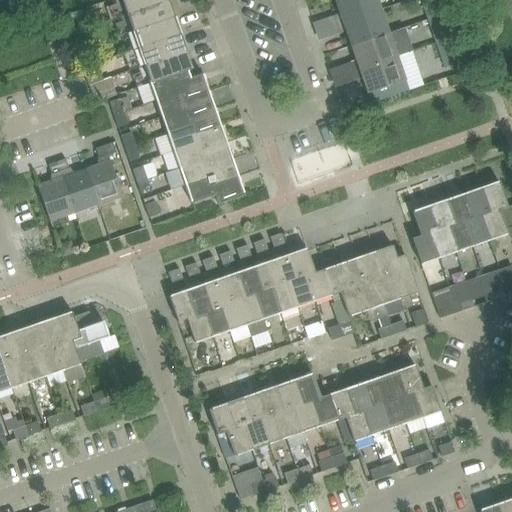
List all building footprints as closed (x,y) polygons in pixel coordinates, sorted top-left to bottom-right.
[(120,0),(121,1),(106,7),(111,20),(126,15),(169,0),(168,0),(120,0)] [(175,17),(169,0),(126,15),(132,32),(175,17)] [(381,10),(377,0),(334,0),(340,15),(334,17),(337,26),(381,10)] [(434,8),(431,0),(421,0),(426,11),(434,8)] [(390,34),(390,33),(381,10),(337,26),(340,34),(346,32),(352,47),(390,34)] [(181,34),(175,17),(132,32),(138,49),(181,34)] [(446,41),(440,24),(431,27),(437,43),(446,41)] [(405,28),(390,34),(352,47),(357,61),(350,64),(353,72),(398,57),(413,52),(405,28)] [(187,51),(181,34),(138,49),(144,66),(187,51)] [(451,56),(446,41),(437,43),(443,59),(451,56)] [(193,69),(187,51),(144,66),(150,84),(188,71),(193,69)] [(398,57),(353,72),(356,81),(363,79),(368,95),(373,93),(406,81),(398,57)] [(191,78),(188,71),(150,84),(156,100),(181,92),(184,100),(208,91),(202,74),(191,78)] [(111,79),(90,85),(96,102),(116,95),(111,79)] [(406,81),(373,93),(376,102),(410,90),(406,81)] [(215,109),(208,91),(184,100),(181,92),(156,100),(162,118),(187,109),(190,117),(215,109)] [(120,99),(109,102),(114,115),(124,112),(120,99)] [(221,126),(215,109),(190,117),(187,109),(162,118),(168,135),(193,126),(196,135),(221,126)] [(129,124),(124,112),(114,115),(118,128),(129,124)] [(227,143),(221,126),(196,135),(193,126),(168,135),(174,152),(199,143),(202,152),(227,143)] [(131,132),(121,136),(126,149),(136,145),(131,132)] [(109,155),(117,153),(114,143),(97,149),(100,158),(102,158),(104,162),(87,168),(99,205),(124,196),(109,155)] [(233,160),(227,143),(202,152),(199,143),(174,152),(180,169),(205,160),(208,169),(233,160)] [(140,158),(136,145),(126,149),(130,161),(140,158)] [(99,205),(87,168),(69,174),(68,170),(70,169),(67,159),(57,163),(75,213),(99,205)] [(239,177),(233,160),(208,169),(205,160),(180,169),(186,186),(211,178),(214,186),(239,177)] [(75,213),(57,163),(49,165),(53,175),(55,174),(57,179),(38,185),(51,222),(75,213)] [(143,166),(133,170),(137,182),(148,179),(143,166)] [(245,195),(239,177),(214,186),(211,178),(186,186),(192,204),(216,196),(219,204),(245,195)] [(152,191),(148,179),(137,182),(142,195),(152,191)] [(491,213),(482,216),(491,241),(509,234),(507,228),(511,225),(511,206),(509,208),(508,206),(500,182),(482,188),(491,213)] [(491,213),(482,188),(465,194),(474,219),(465,222),(474,246),(491,241),(482,216),(491,213)] [(474,219),(465,194),(448,200),(456,225),(448,228),(457,252),(474,246),(465,222),(474,219)] [(456,225),(448,200),(431,206),(439,231),(431,234),(440,258),(457,252),(448,228),(456,225)] [(156,201),(145,205),(150,218),(160,214),(156,201)] [(439,231),(431,206),(413,213),(421,236),(412,239),(422,265),(440,258),(431,234),(439,231)] [(285,243),(281,233),(271,237),(274,247),(285,243)] [(268,249),(265,239),(254,243),(257,253),(268,249)] [(393,244),(375,251),(384,276),(392,273),(400,298),(418,292),(405,255),(397,257),(393,244)] [(251,255),(248,245),(237,249),(240,259),(251,255)] [(307,249),(290,255),(298,280),(307,277),(315,301),(333,295),(323,268),(315,271),(307,249)] [(234,261),(230,251),(220,255),(223,265),(234,261)] [(384,276),(375,251),(358,257),(366,282),(375,279),(384,304),(400,298),(392,273),(384,276)] [(298,280),(290,255),(273,261),(281,286),(290,282),(298,307),(315,301),(307,277),(298,280)] [(217,267),(214,257),(203,261),(206,271),(217,267)] [(358,257),(341,262),(349,288),(358,284),(367,310),(384,304),(375,279),(366,282),(358,257)] [(281,286),(273,261),(256,267),(265,292),(273,288),(282,313),(298,307),(290,282),(281,286)] [(349,288),(341,262),(323,268),(333,295),(341,292),(349,316),(367,310),(358,284),(349,288)] [(201,273),(197,263),(185,267),(189,277),(201,273)] [(265,292),(256,267),(239,273),(247,297),(256,294),(264,319),(282,313),(273,288),(265,292)] [(183,279),(179,269),(168,273),(172,283),(183,279)] [(264,319),(256,294),(247,297),(239,273),(222,279),(230,303),(238,300),(247,325),(251,336),(268,330),(264,319)] [(488,274),(478,278),(482,290),(492,286),(488,274)] [(230,303),(222,279),(205,284),(213,309),(221,306),(230,331),(247,325),(238,300),(230,303)] [(213,309),(205,284),(188,290),(196,315),(204,312),(213,337),(230,331),(221,306),(213,309)] [(458,298),(454,286),(444,289),(448,302),(458,298)] [(497,299),(492,286),(482,290),(487,303),(497,299)] [(196,315),(188,290),(170,296),(179,322),(186,319),(195,343),(213,337),(204,312),(196,315)] [(463,311),(458,298),(448,302),(453,315),(463,311)] [(72,312),(55,318),(63,343),(55,346),(63,370),(81,364),(72,340),(81,337),(72,312)] [(81,364),(81,362),(104,353),(100,340),(109,337),(104,321),(94,325),(90,312),(74,317),(73,312),(72,312),(81,337),(72,340),(81,364)] [(63,343),(55,318),(38,324),(46,349),(38,351),(46,376),(63,370),(55,346),(63,343)] [(403,319),(390,324),(395,335),(407,331),(403,319)] [(351,321),(340,325),(344,337),(355,333),(351,321)] [(46,349),(38,324),(21,330),(29,355),(21,357),(29,382),(46,376),(38,351),(46,349)] [(395,335),(390,324),(378,328),(382,340),(395,335)] [(344,337),(340,325),(328,329),(332,341),(344,337)] [(29,355),(21,330),(4,336),(12,361),(4,363),(12,388),(29,382),(21,357),(29,355)] [(12,361),(4,336),(0,337),(0,392),(12,388),(4,363),(12,361)] [(416,365),(398,371),(407,395),(414,393),(423,417),(441,411),(432,386),(424,389),(416,365)] [(407,395),(398,371),(381,377),(389,401),(397,399),(406,423),(423,417),(414,393),(407,395)] [(322,398),(314,376),(313,373),(295,380),(304,404),(312,401),(321,426),(338,420),(330,395),(322,398)] [(389,401),(381,377),(364,383),(373,407),(381,405),(389,429),(406,423),(397,399),(389,401)] [(304,404),(295,380),(278,386),(287,410),(295,407),(304,432),(321,426),(312,401),(304,404)] [(373,407),(364,383),(347,389),(356,413),(364,411),(372,435),(389,429),(381,405),(373,407)] [(287,410),(278,386),(261,392),(270,416),(278,413),(286,438),(304,432),(295,407),(287,410)] [(356,413),(347,389),(330,395),(338,420),(346,417),(354,441),(372,435),(364,411),(356,413)] [(270,416),(261,392),(244,398),(252,422),(261,419),(269,444),(286,438),(278,413),(270,416)] [(110,407),(107,397),(94,402),(98,412),(110,407)] [(252,422),(244,398),(227,404),(236,428),(244,425),(253,450),(269,444),(261,419),(252,422)] [(98,412),(94,402),(81,407),(84,417),(98,412)] [(236,428),(227,404),(209,410),(218,435),(226,432),(235,456),(253,450),(244,425),(236,428)] [(76,420),(73,410),(60,414),(64,424),(76,420)] [(64,424),(60,414),(48,419),(51,428),(64,424)] [(30,436),(26,426),(25,427),(22,420),(16,422),(19,429),(14,430),(17,440),(30,436)] [(42,431),(39,422),(26,426),(30,436),(42,431)] [(455,453),(452,442),(439,447),(442,457),(455,453)] [(430,450),(417,454),(421,465),(433,460),(430,450)] [(344,453),(331,457),(335,468),(348,463),(344,453)] [(421,465),(417,454),(405,459),(408,469),(421,465)] [(335,468),(331,457),(319,462),(322,472),(335,468)] [(396,462),(383,466),(387,477),(399,472),(396,462)] [(313,475),(310,465),(297,469),(301,480),(313,475)] [(387,477),(383,466),(370,471),(374,481),(387,477)] [(297,469),(285,474),(288,484),(301,480),(297,469)] [(279,487),(276,477),(263,481),(267,491),(279,487)] [(267,491),(263,481),(250,485),(254,496),(267,491)] [(511,511),(511,499),(498,505),(500,511),(511,511)] [(151,511),(158,510),(155,500),(143,504),(146,511),(151,511)]
